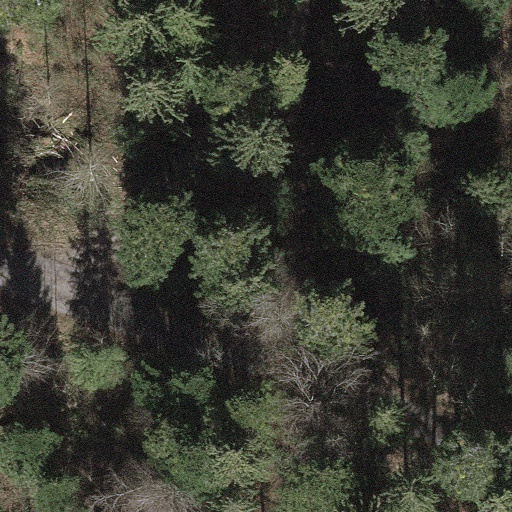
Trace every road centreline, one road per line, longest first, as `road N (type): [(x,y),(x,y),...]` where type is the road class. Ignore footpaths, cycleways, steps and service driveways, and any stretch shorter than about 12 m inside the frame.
road 1 (track): [(0,266),(398,410),(511,464)]
road 2 (track): [(295,0),(164,199),(50,287)]
